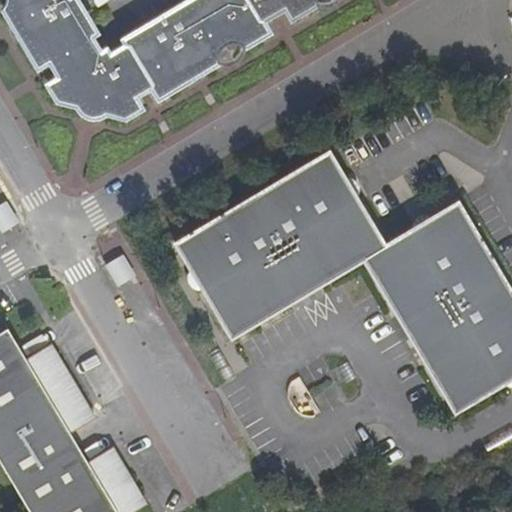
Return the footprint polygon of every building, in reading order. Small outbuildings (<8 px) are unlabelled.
[(50,56),(87,35),(93,32),(74,0),(3,0),(2,4),(10,18),(17,15),(28,34),(21,37),(38,64),(50,56)] [(259,26),(243,0),(192,0),(126,40),(130,46),(152,83),(158,95),(186,79),(182,72),(201,62),(205,68),(219,60),(219,53),(222,48),(225,45),(228,44),(233,44),(237,45),(240,47),(255,38),(251,31),(259,26)] [(243,0),(259,26),(262,24),(259,19),(247,0),(243,0)] [(247,0),(259,19),(272,11),(285,4),(282,0),(247,0)] [(282,0),(285,4),(289,10),(298,4),(302,10),(317,1),(316,0),(282,0)] [(298,4),(289,10),(293,15),(302,10),(298,4)] [(17,30),(21,37),(28,34),(17,15),(10,18),(17,30)] [(255,38),(263,33),(259,26),(251,31),(255,38)] [(62,78),(99,55),(94,46),(87,35),(50,56),(57,69),(62,78)] [(152,83),(130,46),(119,52),(109,57),(131,95),(141,89),(152,83)] [(131,95),(109,57),(105,52),(99,55),(62,78),(49,85),(57,98),(81,104),(83,96),(105,101),(103,110),(125,116),(138,108),(131,95)] [(195,74),(205,68),(201,62),(182,72),(186,79),(195,74)] [(94,108),(103,110),(105,101),(83,96),(81,104),(94,108)] [(365,269),(387,254),(331,160),(311,172),(176,252),(232,348),(365,269)] [(387,254),(365,269),(455,423),(511,389),(511,299),(460,211),(387,254)] [(128,257),(110,263),(118,285),(135,279),(128,257)] [(0,331),(0,473),(22,511),(120,511),(135,503),(109,459),(88,472),(65,434),(86,421),(48,355),(27,367),(3,329),(0,331)]
